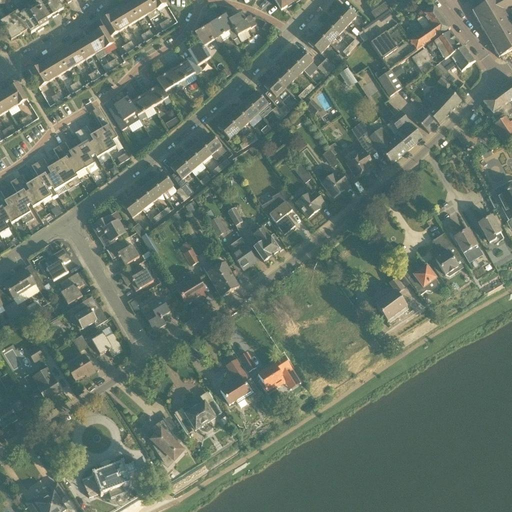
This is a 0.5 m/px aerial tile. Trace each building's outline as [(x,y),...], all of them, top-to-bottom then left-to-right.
[(33,0),(37,6),(46,21),(52,17),(53,19),(56,17),(45,0),(33,0)] [(57,0),(45,0),(56,17),(59,16),(58,14),(64,10),(60,4),(57,0)] [(150,0),(139,0),(138,1),(147,17),(150,21),(159,16),(157,11),(150,0)] [(150,0),(157,11),(166,5),(162,0),(150,0)] [(273,0),(281,12),(301,0),(273,0)] [(511,0),(476,0),(481,8),(472,13),(479,26),(504,12),(505,13),(511,8),(511,0)] [(138,1),(128,7),(138,22),(147,17),(138,1)] [(371,14),(375,21),(390,11),(385,4),(371,14)] [(37,6),(28,11),(41,32),(44,30),(42,28),(48,24),(46,21),(37,6)] [(119,12),(129,28),(138,22),(128,7),(119,12)] [(344,7),(335,16),(347,28),(356,18),(344,7)] [(450,30),(435,9),(423,18),(417,22),(424,32),(409,42),(417,53),(449,31),(450,30)] [(41,32),(28,11),(19,16),(31,35),(37,31),(38,33),(41,32)] [(409,42),(398,26),(400,25),(390,11),(375,21),(362,31),(363,33),(368,41),(381,61),(389,73),(417,53),(409,42)] [(17,12),(9,18),(21,38),(24,37),(23,35),(28,31),(19,16),(17,12)] [(119,12),(110,18),(119,34),(129,28),(119,12)] [(499,59),(511,51),(511,26),(505,13),(504,12),(479,26),(499,59)] [(229,22),(238,38),(256,27),(252,20),(247,24),(241,15),(229,22)] [(326,25),(338,37),(347,28),(335,16),(326,25)] [(207,21),(221,44),(231,37),(231,38),(232,41),(234,42),(237,40),(238,38),(229,22),(225,17),(217,22),(213,17),(207,21)] [(18,40),(21,38),(9,18),(0,23),(11,42),(17,38),(18,40)] [(100,23),(104,29),(110,39),(119,34),(110,18),(100,23)] [(168,21),(164,23),(168,30),(172,27),(168,21)] [(201,45),(203,49),(216,41),(218,45),(221,44),(207,21),(200,24),(204,30),(195,36),(200,45),(201,45)] [(159,26),(163,32),(168,30),(164,23),(159,26)] [(326,25),(317,35),(329,47),(338,37),(326,25)] [(114,45),(110,39),(104,29),(95,35),(104,51),(114,45)] [(359,36),(360,35),(355,30),(351,33),(357,38),(359,36)] [(150,32),(145,34),(149,41),(153,38),(150,32)] [(364,43),(368,41),(363,33),(360,35),(359,36),(364,43)] [(424,77),(434,70),(463,50),(450,33),(433,45),(411,60),(424,77)] [(141,37),(145,43),(149,41),(145,34),(141,37)] [(95,35),(85,41),(95,56),(104,51),(95,35)] [(329,47),(317,35),(308,44),(320,56),(329,47)] [(85,41),(76,46),(85,62),(95,56),(85,41)] [(353,51),(359,44),(355,41),(349,47),(353,51)] [(131,52),(135,49),(131,43),(127,45),(131,52)] [(122,48),(126,55),(131,52),(127,45),(122,48)] [(186,62),(195,77),(201,74),(198,68),(211,61),(203,49),(201,45),(200,45),(188,53),(192,59),(186,62)] [(76,67),(85,62),(76,46),(67,52),(76,67)] [(353,51),(349,47),(343,54),(346,57),(351,53),(353,51)] [(464,48),(463,50),(434,70),(443,79),(448,74),(446,72),(455,65),(462,74),(475,64),(464,48)] [(301,51),(292,60),(304,73),(313,63),(301,51)] [(67,52),(57,57),(67,73),(76,67),(67,52)] [(57,79),(67,73),(57,57),(48,63),(57,79)] [(304,73),(292,60),(282,69),(294,82),(304,73)] [(326,60),(322,65),(331,73),(335,69),(326,60)] [(169,67),(182,89),(197,80),(195,77),(186,62),(178,68),(175,63),(169,67)] [(48,63),(39,68),(48,84),(57,79),(48,63)] [(331,73),(322,65),(318,69),(326,78),(331,73)] [(157,81),(165,94),(175,88),(178,92),(179,91),(182,89),(169,67),(162,71),(166,76),(157,81)] [(29,74),(39,90),(48,84),(39,68),(29,74)] [(391,72),(389,73),(386,68),(374,76),(389,99),(403,90),(391,72)] [(294,82),(282,69),(273,78),(285,91),(294,82)] [(348,88),(356,83),(348,69),(340,73),(348,88)] [(227,74),(222,72),(219,74),(223,81),(231,75),(229,72),(227,74)] [(285,91),(273,78),(264,87),(269,93),(268,93),(269,93),(281,104),(280,105),(290,96),(291,97),(291,96),(289,94),(285,91)] [(145,96),(153,109),(163,103),(166,107),(170,104),(165,94),(157,81),(150,85),(154,91),(145,96)] [(511,81),(499,91),(509,104),(511,107),(511,81)] [(79,83),(75,85),(78,92),(83,89),(79,83)] [(78,92),(75,85),(70,88),(74,94),(78,92)] [(8,91),(18,107),(27,101),(18,86),(8,91)] [(312,86),(305,92),(309,96),(315,89),(312,86)] [(439,128),(461,104),(448,92),(446,94),(442,90),(438,94),(435,91),(427,99),(421,106),(423,108),(428,113),(427,115),(438,126),(439,128)] [(8,91),(0,96),(0,98),(8,112),(18,107),(8,91)] [(504,143),(511,137),(511,107),(509,104),(499,91),(483,103),(499,124),(494,127),(504,143)] [(309,96),(305,92),(299,98),(302,102),(309,96)] [(56,96),(60,103),(62,101),(64,100),(60,94),(56,96)] [(256,94),(247,103),(258,116),(268,107),(256,94)] [(52,99),(56,105),(60,103),(56,96),(52,99)] [(133,96),(127,100),(140,121),(140,122),(147,118),(144,114),(153,109),(145,96),(137,101),(133,96)] [(0,117),(8,112),(0,98),(0,117)] [(140,121),(127,100),(114,107),(120,117),(115,120),(122,132),(140,121)] [(62,101),(60,103),(56,105),(59,110),(65,106),(62,101)] [(305,109),(308,113),(316,106),(312,102),(305,109)] [(237,111),(249,124),(258,116),(247,103),(237,111)] [(284,107),(279,111),(285,117),(290,113),(284,107)] [(285,117),(279,111),(277,108),(272,113),(280,122),(285,117)] [(412,120),(429,136),(438,126),(427,115),(428,113),(423,108),(412,120)] [(237,111),(227,120),(239,133),(249,124),(237,111)] [(401,114),(395,118),(406,131),(402,134),(408,141),(410,139),(416,146),(423,141),(411,126),(411,127),(401,114)] [(103,130),(99,132),(105,141),(101,144),(107,155),(116,149),(112,143),(117,140),(102,115),(96,118),(103,130)] [(29,116),(25,119),(29,126),(33,123),(29,116)] [(396,138),(396,139),(407,154),(416,146),(410,139),(408,141),(402,134),(406,131),(395,118),(389,123),(399,135),(396,138)] [(21,122),(25,128),(29,126),(25,119),(21,122)] [(239,133),(227,120),(218,129),(229,142),(239,133)] [(358,142),(370,132),(362,124),(352,132),(358,142)] [(11,127),(6,130),(10,137),(15,134),(11,127)] [(268,127),(261,133),(265,137),(272,130),(268,127)] [(86,128),(80,131),(95,157),(97,160),(107,155),(101,144),(105,141),(99,132),(92,137),(86,128)] [(2,133),(6,139),(10,137),(6,130),(2,133)] [(79,160),(86,171),(95,165),(91,160),(95,157),(80,131),(75,135),(82,146),(78,148),(84,158),(79,160)] [(391,166),(407,154),(396,139),(396,138),(387,144),(377,132),(369,139),(391,166)] [(200,144),(212,157),(222,149),(210,135),(200,144)] [(247,142),(250,146),(258,141),(255,137),(247,142)] [(250,146),(247,142),(240,147),(242,151),(250,146)] [(65,144),(59,147),(76,177),(86,171),(79,160),(84,158),(78,148),(70,153),(65,144)] [(200,144),(190,152),(202,165),(212,157),(200,144)] [(257,145),(249,151),(253,158),(262,153),(259,148),(257,145)] [(333,153),(332,153),(335,158),(341,154),(336,145),(330,149),(333,153)] [(60,163),(57,165),(63,175),(58,177),(64,188),(78,179),(76,177),(59,147),(53,151),(60,163)] [(374,168),(364,151),(358,155),(359,158),(347,165),(357,181),(370,173),(368,171),(374,168)] [(190,152),(180,160),(192,174),(202,165),(190,152)] [(125,155),(117,160),(120,165),(128,160),(125,155)] [(37,164),(53,190),(55,193),(64,188),(58,177),(63,175),(57,165),(49,169),(43,160),(37,164)] [(192,174),(180,160),(171,169),(182,182),(192,174)] [(227,161),(220,167),(223,171),(230,165),(227,161)] [(53,190),(37,164),(32,167),(39,179),(36,181),(42,191),(37,194),(43,204),(51,199),(52,200),(57,197),(55,193),(53,190)] [(223,171),(220,167),(213,173),(216,176),(223,171)] [(319,180),(322,185),(328,193),(326,194),(332,202),(345,192),(344,190),(349,186),(339,174),(335,178),(333,176),(332,177),(329,173),(324,172),(319,176),(319,180)] [(163,175),(152,183),(163,196),(173,188),(163,175)] [(307,185),(312,181),(308,176),(303,180),(307,185)] [(42,191),(36,181),(27,186),(22,177),(16,180),(31,206),(33,209),(43,204),(37,194),(42,191)] [(200,183),(203,187),(210,181),(207,177),(200,183)] [(27,209),(31,206),(16,180),(10,184),(17,196),(14,197),(20,208),(15,210),(21,220),(30,214),(27,209)] [(142,190),(153,204),(163,196),(152,183),(142,190)] [(511,184),(495,193),(510,223),(508,224),(511,231),(511,184)] [(181,189),(189,199),(194,195),(186,185),(181,189)] [(189,199),(181,189),(176,193),(184,203),(189,199)] [(142,190),(132,198),(142,212),(153,204),(142,190)] [(0,193),(0,206),(10,222),(12,226),(21,220),(15,210),(20,208),(14,197),(6,202),(0,193)] [(309,196),(296,205),(308,221),(320,211),(325,206),(315,194),(310,197),(309,196)] [(142,212),(132,198),(122,206),(132,220),(142,212)] [(279,209),(275,204),(273,201),(263,209),(279,228),(278,229),(284,236),(295,228),(286,217),(292,213),(285,204),(279,209)] [(185,209),(191,219),(200,214),(194,204),(185,209)] [(5,225),(10,222),(0,206),(0,235),(9,231),(5,225)] [(167,209),(160,215),(164,218),(171,213),(167,209)] [(228,214),(236,228),(243,223),(235,210),(228,214)] [(164,218),(160,215),(154,220),(157,224),(164,218)] [(125,235),(118,223),(114,225),(110,218),(92,228),(99,239),(106,235),(110,244),(125,235)] [(495,238),(501,235),(492,218),(479,226),(490,245),(496,241),(495,238)] [(225,234),(217,220),(210,224),(218,238),(225,234)] [(139,226),(133,230),(141,240),(146,236),(139,226)] [(187,232),(192,241),(199,237),(194,228),(187,232)] [(260,245),(254,250),(264,264),(279,253),(280,254),(284,251),(273,236),(269,239),(263,230),(254,236),(260,245)] [(469,265),(482,257),(468,232),(455,240),(469,265)] [(461,262),(451,245),(444,235),(444,236),(450,245),(444,249),(447,254),(435,261),(445,276),(450,278),(457,274),(457,268),(455,266),(461,262)] [(154,246),(148,236),(141,240),(147,250),(154,246)] [(129,249),(124,241),(106,252),(113,263),(120,259),(125,268),(139,259),(132,247),(129,249)] [(191,268),(199,263),(190,247),(182,252),(191,268)] [(244,247),(231,256),(243,273),(256,263),(244,247)] [(46,271),(54,283),(68,275),(64,266),(70,263),(64,251),(46,261),(50,269),(46,271)] [(216,262),(203,270),(221,300),(239,289),(224,263),(222,262),(221,262),(218,264),(216,262)] [(143,273),(138,266),(120,276),(127,287),(133,284),(134,284),(135,285),(132,287),(136,293),(153,283),(146,271),(143,273)] [(401,271),(418,294),(425,289),(427,292),(431,292),(436,288),(437,284),(435,281),(436,280),(426,268),(414,277),(413,275),(414,275),(408,266),(401,271)] [(27,272),(15,280),(28,300),(39,293),(47,305),(52,302),(43,287),(36,275),(31,278),(27,272)] [(61,295),(68,307),(82,299),(78,291),(85,287),(78,275),(60,285),(64,293),(61,295)] [(156,279),(160,285),(164,282),(161,276),(156,279)] [(198,280),(196,276),(191,280),(186,276),(179,280),(180,287),(176,289),(186,307),(194,302),(195,304),(208,297),(198,280)] [(3,296),(17,320),(23,317),(18,307),(28,300),(15,280),(4,287),(8,293),(3,296)] [(363,304),(371,315),(372,315),(376,321),(381,316),(387,324),(407,309),(397,296),(404,291),(396,280),(389,285),(395,293),(376,308),(369,299),(363,304)] [(0,308),(2,308),(4,310),(11,323),(17,320),(3,296),(0,297),(0,308)] [(79,332),(82,331),(97,323),(92,314),(99,310),(92,299),(74,309),(69,313),(79,332)] [(161,320),(170,315),(161,300),(148,308),(151,311),(143,316),(154,333),(165,327),(161,320)] [(129,305),(135,314),(139,312),(137,308),(139,307),(135,302),(129,305)] [(335,309),(320,320),(314,312),(303,319),(308,326),(292,337),(297,344),(293,347),(307,367),(327,353),(328,355),(359,333),(345,313),(340,316),(335,309)] [(57,334),(64,331),(58,321),(52,325),(57,334)] [(113,335),(106,339),(104,335),(91,343),(100,357),(108,352),(112,359),(124,353),(113,335)] [(88,349),(82,338),(73,343),(79,354),(88,349)] [(34,364),(46,357),(39,346),(28,353),(34,364)] [(248,354),(239,359),(248,374),(257,369),(248,354)] [(84,357),(66,368),(75,383),(86,376),(87,379),(95,374),(84,357)] [(285,384),(286,385),(296,379),(284,360),(258,377),(264,387),(262,389),(266,396),(267,395),(267,396),(277,390),(277,389),(285,384)] [(236,383),(221,393),(229,407),(236,403),(238,405),(244,401),(247,406),(256,400),(253,395),(258,393),(251,381),(250,382),(237,361),(226,367),(236,383)] [(33,393),(38,390),(46,404),(62,394),(46,367),(25,380),(33,393)] [(8,374),(0,378),(0,379),(5,389),(13,384),(8,374)] [(0,426),(2,431),(17,422),(14,415),(23,410),(16,399),(0,408),(0,426)] [(215,420),(212,416),(218,412),(213,405),(207,408),(204,404),(198,408),(197,407),(191,411),(191,412),(185,416),(188,421),(182,425),(187,433),(193,429),(195,433),(199,430),(202,435),(207,436),(212,432),(214,427),(211,423),(215,420)] [(169,417),(164,420),(170,430),(175,427),(169,417)] [(173,462),(183,451),(163,420),(162,420),(163,421),(152,429),(159,434),(152,442),(156,446),(154,448),(164,464),(169,458),(173,462)] [(154,474),(151,464),(146,465),(144,456),(137,458),(142,477),(154,474)] [(94,475),(102,498),(109,495),(111,502),(126,496),(123,490),(132,487),(129,480),(136,477),(133,469),(126,471),(123,464),(94,475)] [(64,506),(69,502),(62,493),(57,485),(50,489),(53,494),(36,506),(33,501),(26,505),(30,511),(65,511),(67,511),(64,506)]
